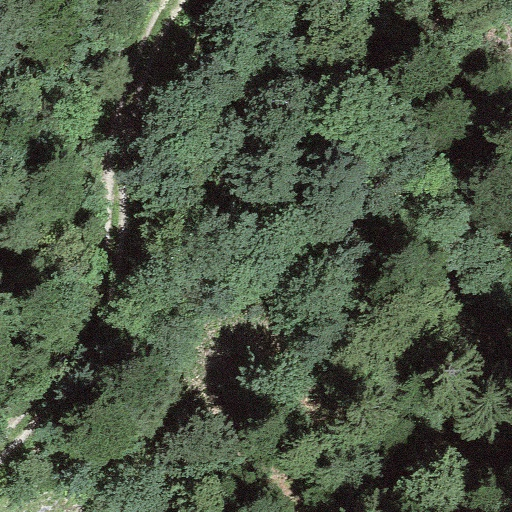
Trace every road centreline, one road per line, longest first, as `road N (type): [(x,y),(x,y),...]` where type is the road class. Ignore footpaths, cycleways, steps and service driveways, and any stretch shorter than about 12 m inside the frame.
road 1 (track): [(176,0),(152,39),(129,114),(105,302),(74,361),(0,449)]
road 2 (track): [(350,511),(439,436),(486,353),(511,326)]
